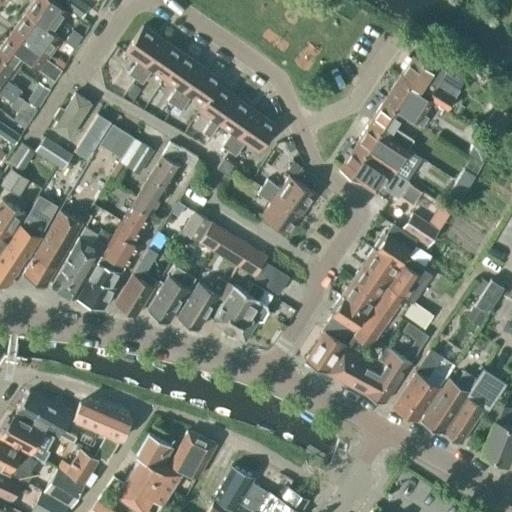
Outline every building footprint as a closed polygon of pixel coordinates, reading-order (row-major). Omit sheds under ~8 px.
[(57,24),(67,10),(52,0),(33,0),(25,11),(51,30),(56,23),(57,24)] [(80,0),(65,0),(63,3),(63,4),(81,16),(89,6),(80,0)] [(45,56),(52,48),(60,37),(51,30),(25,11),(10,31),(45,56)] [(134,78),(162,38),(142,25),(124,51),(137,60),(128,73),(134,78)] [(73,27),(64,40),(73,46),(82,34),(73,27)] [(61,68),(45,56),(10,31),(0,45),(0,54),(18,68),(20,66),(19,65),(24,58),(54,80),(61,68)] [(162,38),(134,78),(142,83),(151,70),(163,78),(181,52),(162,38)] [(468,64),(445,49),(438,60),(461,75),(468,64)] [(181,52),(163,78),(175,87),(166,100),(174,105),(201,65),(181,52)] [(9,80),(18,68),(0,54),(0,81),(5,85),(17,95),(21,89),(9,80)] [(433,68),(421,61),(412,55),(397,77),(418,90),(418,91),(445,109),(453,97),(425,79),(433,68)] [(425,55),(421,61),(433,68),(436,63),(425,55)] [(201,65),(174,105),(180,110),(190,96),(201,105),(217,84),(221,79),(201,65)] [(383,100),(404,113),(403,114),(430,131),(435,123),(427,118),(428,116),(409,104),(418,91),(418,90),(397,77),(383,100)] [(17,95),(5,85),(0,81),(0,92),(11,101),(9,105),(17,111),(12,118),(24,126),(36,108),(26,101),(17,95)] [(49,88),(39,81),(26,101),(36,108),(49,88)] [(140,88),(132,83),(125,93),(132,98),(140,88)] [(217,84),(201,105),(198,110),(211,118),(202,132),(209,137),(237,97),(217,84)] [(68,137),(91,101),(74,90),(63,107),(59,104),(52,116),(56,119),(51,126),(68,137)] [(237,97),(209,137),(216,141),(225,128),(230,132),(221,145),(228,150),(256,111),(237,97)] [(368,122),(407,147),(412,140),(394,127),(403,114),(404,113),(383,100),(368,122)] [(511,113),(498,104),(483,128),(498,137),(511,113)] [(275,124),(256,111),(228,150),(235,155),(244,142),(257,151),(275,124)] [(92,148),(109,121),(97,113),(80,140),(92,148)] [(0,120),(0,135),(13,145),(20,134),(0,120)] [(122,129),(111,122),(98,143),(109,150),(122,129)] [(354,145),(393,170),(407,147),(368,122),(354,145)] [(62,168),(71,154),(44,136),(35,149),(41,154),(57,164),(62,168)] [(138,173),(153,149),(141,141),(126,165),(138,173)] [(149,174),(166,184),(179,164),(172,160),(175,155),(191,165),(197,156),(180,146),(179,147),(169,141),(149,174)] [(21,170),(34,150),(22,143),(9,162),(21,170)] [(398,197),(408,181),(393,170),(354,145),(339,168),(392,203),(396,196),(398,197)] [(226,174),(233,164),(223,157),(216,167),(226,174)] [(287,168),(295,174),(300,166),(292,160),(287,168)] [(28,179),(9,166),(0,180),(0,183),(18,195),(28,179)] [(463,167),(456,178),(467,186),(474,175),(463,167)] [(149,174),(132,203),(149,213),(166,184),(149,174)] [(266,178),(261,185),(301,213),(315,193),(289,174),(280,187),(266,178)] [(456,178),(449,189),(460,197),(467,186),(456,178)] [(287,232),(301,213),(261,185),(257,192),(270,201),(261,214),(287,232)] [(468,209),(487,219),(497,199),(478,189),(468,209)] [(0,197),(0,244),(2,245),(24,211),(0,197)] [(401,228),(427,245),(451,208),(440,201),(427,220),(412,210),(401,228)] [(101,253),(124,263),(136,243),(131,241),(149,213),(132,203),(101,253)] [(119,218),(102,207),(95,218),(113,229),(119,218)] [(44,286),(81,221),(59,208),(22,274),(44,286)] [(25,255),(26,255),(39,235),(47,221),(29,210),(20,224),(19,223),(0,251),(0,283),(5,286),(5,285),(25,255)] [(210,220),(200,214),(194,210),(181,230),(197,240),(210,220)] [(212,249),(224,229),(211,220),(198,240),(212,249)] [(378,238),(372,247),(397,264),(414,238),(392,223),(382,238),(378,238)] [(224,229),(212,249),(236,264),(249,244),(224,229)] [(148,246),(113,301),(135,315),(153,285),(141,277),(166,236),(158,230),(148,246)] [(92,243),(79,235),(50,285),(73,297),(105,242),(96,237),(92,243)] [(249,244),(236,264),(254,275),(266,255),(249,244)] [(367,260),(364,265),(386,280),(397,264),(372,247),(366,257),(367,260)] [(112,285),(124,263),(101,253),(75,296),(103,307),(114,286),(112,285)] [(403,295),(414,303),(435,272),(408,254),(387,285),(403,295)] [(278,293),(288,276),(264,261),(254,278),(278,293)] [(353,280),(353,281),(375,296),(386,280),(364,265),(360,270),(357,270),(352,277),(353,280)] [(146,309),(167,322),(189,287),(195,276),(177,266),(173,267),(168,274),(146,309)] [(197,328),(226,281),(217,275),(210,287),(198,280),(176,315),(197,328)] [(503,285),(490,277),(474,303),(486,311),(503,285)] [(346,286),(340,295),(364,312),(375,296),(353,281),(350,286),(346,286)] [(252,282),(246,291),(233,283),(211,318),(244,338),(256,319),(262,319),(268,309),(266,304),(272,294),(263,289),(252,282)] [(403,295),(387,285),(353,335),(368,345),(403,295)] [(353,328),(364,312),(340,295),(333,304),(335,307),(331,313),(351,326),(353,328)] [(430,315),(413,303),(405,314),(423,326),(430,315)] [(421,352),(429,334),(408,324),(399,342),(421,352)] [(324,371),(342,345),(343,344),(345,341),(342,339),(324,330),(323,331),(304,360),(324,371)] [(324,371),(364,392),(383,401),(410,360),(390,348),(390,349),(384,346),(372,365),(342,345),(324,371)] [(415,368),(390,404),(416,418),(454,362),(429,346),(415,368)] [(476,377),(441,432),(459,443),(483,406),(489,410),(506,381),(483,366),(476,377)] [(441,432),(476,377),(463,369),(456,380),(448,375),(419,419),(441,432)] [(28,390),(15,410),(45,427),(58,435),(58,434),(73,442),(76,435),(62,428),(72,410),(59,403),(58,406),(28,390)] [(113,435),(120,438),(130,415),(88,398),(79,401),(72,418),(98,429),(113,435)] [(480,453),(506,463),(511,448),(511,424),(504,421),(510,406),(495,400),(488,418),(493,420),(480,453)] [(12,413),(0,431),(0,436),(49,462),(54,453),(36,444),(44,430),(12,413)] [(187,429),(173,454),(168,464),(196,477),(215,442),(187,429)] [(171,445),(148,432),(135,454),(139,456),(115,492),(142,511),(155,511),(181,472),(161,463),(171,445)] [(82,434),(75,445),(79,447),(80,448),(96,457),(99,452),(102,445),(82,434)] [(26,452),(0,438),(0,468),(27,482),(32,473),(29,471),(36,459),(25,453),(26,452)] [(80,448),(79,447),(65,470),(83,481),(97,458),(80,448)] [(268,491),(250,481),(253,476),(231,466),(213,498),(231,509),(237,501),(256,511),(302,511),(299,510),(307,498),(287,485),(279,497),(268,491)] [(43,489),(67,502),(71,504),(83,483),(55,467),(43,489)] [(0,468),(0,494),(11,499),(21,479),(0,468)] [(34,511),(61,511),(67,502),(42,489),(31,510),(34,511)] [(97,499),(97,498),(87,511),(106,511),(110,508),(97,499)] [(256,511),(237,501),(231,509),(213,498),(204,511),(256,511)]
